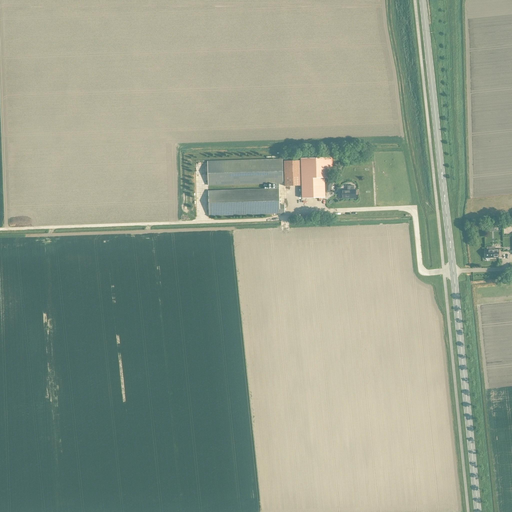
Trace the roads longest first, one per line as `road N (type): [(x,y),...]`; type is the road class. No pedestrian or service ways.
road 1 (secondary): [(475,511),(421,0)]
road 2 (track): [(276,218),(0,230)]
